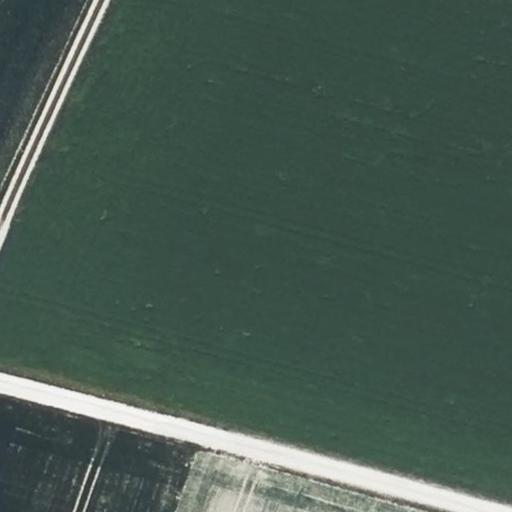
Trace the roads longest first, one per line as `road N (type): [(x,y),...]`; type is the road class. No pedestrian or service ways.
road 1 (track): [(489,511),(0,379)]
road 2 (track): [(102,0),(0,224)]
